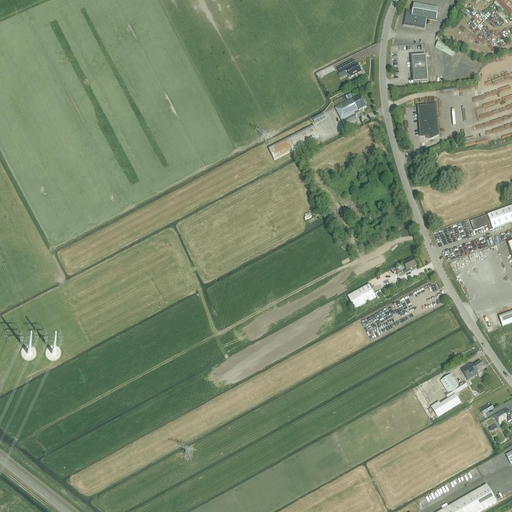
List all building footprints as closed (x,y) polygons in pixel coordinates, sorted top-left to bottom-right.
[(494,0),(511,17),(511,15),(511,1),(510,0),(471,0),(476,5),(480,0),(485,0),(488,3),(491,0),(494,0)] [(412,12),(407,11),(404,26),(424,30),(426,19),(436,21),(439,8),(414,4),(412,12)] [(435,48),(453,57),(456,50),(439,41),(435,48)] [(426,56),(412,57),(413,67),(414,67),(414,69),(413,69),(413,71),(414,71),(414,72),(413,72),(414,82),(427,81),(426,56)] [(362,72),(359,67),(357,63),(350,67),(349,64),(343,67),(345,71),(346,70),(350,78),(362,72)] [(317,73),(320,78),(328,73),(325,69),(317,73)] [(324,76),(329,85),(334,83),(329,74),(324,76)] [(344,125),(357,118),(355,114),(359,112),(358,111),(366,107),(361,96),(352,101),(351,99),(335,107),(344,125)] [(438,134),(436,106),(418,107),(421,136),(427,136),(429,136),(431,139),(438,135),(438,134)] [(313,119),(315,123),(316,125),(327,119),(323,113),(313,119)] [(274,160),(319,137),(313,124),(267,147),(274,160)] [(511,206),(488,215),(488,216),(471,222),(474,231),(484,228),(483,227),(485,227),(488,226),(489,231),(493,230),(511,222),(511,206)] [(412,259),(403,263),(406,270),(404,271),(405,274),(411,271),(409,268),(413,267),(416,266),(412,259)] [(455,260),(449,263),(453,270),(459,267),(455,260)] [(355,311),(376,299),(369,286),(348,297),(355,311)] [(378,299),(383,296),(380,291),(375,294),(378,299)] [(511,323),(511,311),(499,317),(502,327),(511,323)] [(486,326),(488,331),(499,327),(494,313),(488,315),(491,324),(486,326)] [(49,327),(53,327),(54,319),(47,319),(47,321),(43,321),(38,321),(38,326),(45,326),(45,325),(49,326),(49,327)] [(479,370),(484,367),(481,361),(473,366),(471,363),(461,370),(468,380),(478,374),(477,373),(480,371),(479,370)] [(459,386),(451,374),(440,381),(447,392),(444,393),(448,399),(468,387),(465,382),(459,386)] [(461,404),(456,395),(441,404),(439,402),(431,407),(438,418),(461,404)] [(510,418),(511,417),(511,416),(511,414),(510,411),(508,411),(507,409),(503,411),(503,410),(494,415),(500,425),(507,421),(508,422),(511,420),(510,418)] [(480,511),(497,503),(487,485),(439,511),(480,511)]
